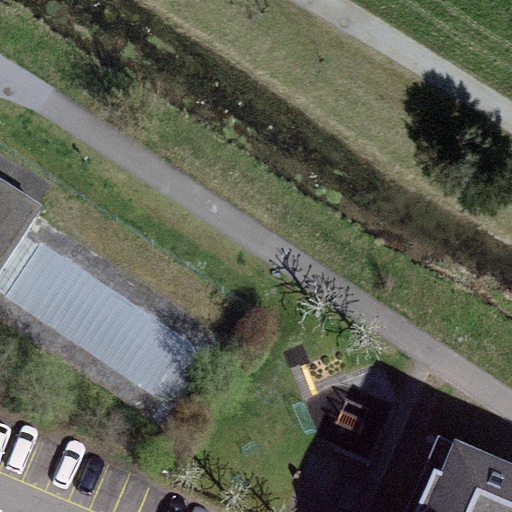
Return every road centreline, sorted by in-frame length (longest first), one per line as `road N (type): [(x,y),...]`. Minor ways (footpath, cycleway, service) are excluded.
road 1 (track): [(511,415),(0,78)]
road 2 (track): [(511,123),(319,0)]
